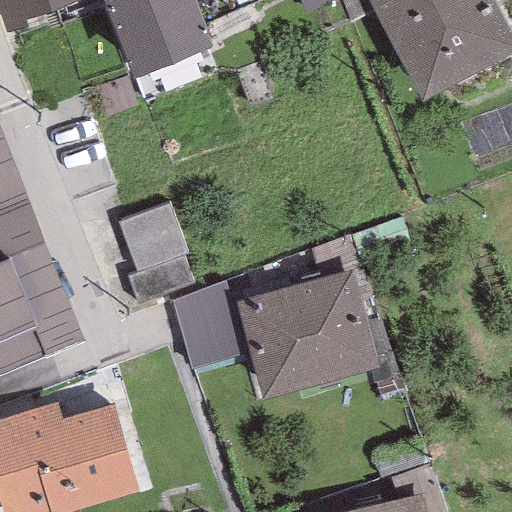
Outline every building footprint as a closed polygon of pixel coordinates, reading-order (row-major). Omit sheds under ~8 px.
[(113,0),(31,0),(40,27),(115,3),(113,0)] [(217,0),(137,0),(173,86),(241,58),(217,0)] [(511,0),(388,0),(387,1),(438,110),(511,75),(511,0)] [(0,386),(85,355),(0,127),(0,386)] [(150,298),(202,279),(174,205),(122,225),(150,298)] [(348,279),(240,311),(266,399),(374,367),(348,279)] [(202,383),(251,366),(225,291),(176,308),(202,383)] [(86,417),(9,437),(28,511),(140,511),(169,505),(145,414),(89,429),(86,417)] [(423,511),(421,500),(363,511),(423,511)]
